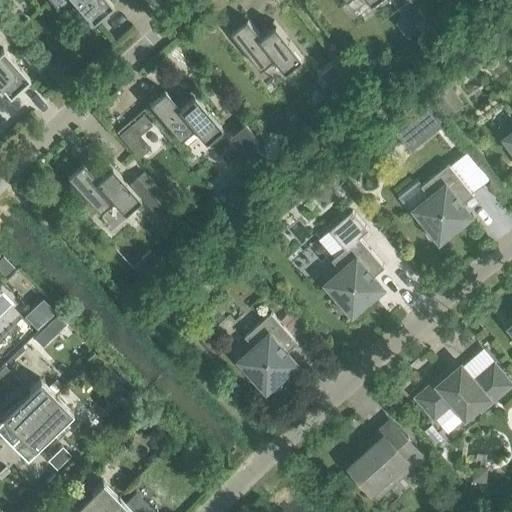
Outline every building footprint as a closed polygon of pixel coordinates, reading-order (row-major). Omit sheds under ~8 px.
[(48,0),(56,9),(66,0),(72,0),(91,22),(112,5),(107,0),(48,0)] [(424,1),(406,15),(415,27),(433,12),(424,1)] [(275,58),(286,72),(303,58),(276,25),(261,37),(248,19),(232,32),(261,69),(275,58)] [(0,86),(9,96),(28,78),(2,48),(0,49),(0,86)] [(193,128),(204,141),(220,127),(193,95),(178,107),(164,90),(148,104),(179,140),(193,128)] [(446,96),(438,102),(449,116),(456,111),(446,96)] [(430,105),(413,118),(427,137),(444,125),(430,105)] [(143,114),(118,135),(138,158),(150,148),(139,135),(151,124),(143,114)] [(229,137),(256,168),(271,155),(244,124),(229,137)] [(112,200),(123,213),(139,198),(111,166),(96,179),(82,163),(66,177),(98,212),(112,200)] [(418,209),(428,222),(427,223),(426,225),(426,226),(425,228),(425,229),(425,231),(425,233),(426,233),(427,235),(428,236),(429,237),(430,238),(432,239),(433,239),(435,239),(437,239),(439,238),(440,237),(458,222),(457,221),(466,213),(460,205),(473,195),(448,163),(421,185),(431,199),(418,209)] [(128,184),(160,219),(168,212),(136,177),(128,184)] [(330,283),(341,296),(339,297),(338,299),(338,301),(337,302),(337,304),(338,306),(338,307),(339,309),(340,310),(341,311),(344,312),(345,312),(348,313),(349,312),(351,312),(352,311),(370,295),(369,293),(378,285),(372,278),(384,267),(359,237),(368,229),(352,210),(329,230),(344,248),(331,260),(342,272),(330,283)] [(149,250),(132,267),(142,278),(159,261),(149,250)] [(1,255),(0,255),(0,269),(5,275),(13,267),(1,255)] [(42,298),(24,316),(36,328),(54,310),(42,298)] [(285,353),(298,342),(271,312),(244,336),(256,349),(243,360),(267,386),(268,387),(270,389),(272,389),(274,389),(275,389),(276,389),(278,388),(279,388),(281,386),(282,385),(282,384),(283,383),(283,382),(283,380),(283,379),(283,378),(282,376),(282,375),(281,374),(284,371),(283,369),(292,361),(285,353)] [(56,315),(45,326),(54,335),(65,324),(56,315)] [(475,380),(461,364),(448,375),(446,372),(417,397),(434,417),(452,401),(466,417),(489,398),(491,401),(511,384),(494,364),(475,380)] [(12,374),(4,382),(12,390),(20,383),(12,374)] [(0,415),(17,432),(55,394),(39,377),(0,415)] [(55,394),(17,432),(33,449),(72,411),(55,394)] [(410,466),(422,456),(395,426),(384,435),(380,430),(368,440),(373,445),(350,466),(377,496),(390,484),(385,478),(405,460),(410,466)] [(61,446),(48,459),(56,468),(70,455),(61,446)] [(68,511),(101,511),(118,496),(101,479),(68,511)] [(155,511),(135,491),(124,502),(133,511),(155,511)] [(118,496),(101,511),(133,511),(124,502),(118,496)]
